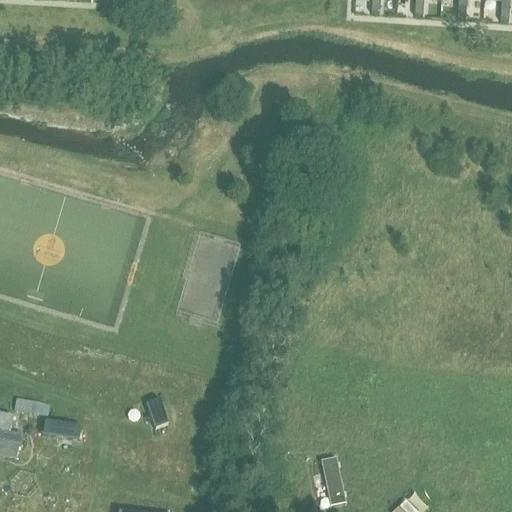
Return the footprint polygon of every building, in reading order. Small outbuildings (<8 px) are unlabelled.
[(457,0),(457,8),(466,8),(466,0),(457,0)] [(501,0),(500,11),(509,11),(509,0),(501,0)] [(371,2),(371,15),(379,15),(380,3),(371,2)] [(415,5),(414,17),(422,18),(423,6),(415,5)] [(457,8),(457,20),(465,21),(466,8),(457,8)] [(500,11),(500,23),(508,23),(509,11),(500,11)] [(162,403),(124,416),(131,437),(169,425),(162,403)] [(73,444),(46,473),(63,488),(90,459),(73,444)] [(0,450),(0,480),(28,480),(28,450),(0,450)] [(344,450),(293,474),(304,496),(354,472),(344,450)] [(161,474),(124,468),(121,486),(158,492),(161,474)] [(386,492),(369,511),(405,511),(408,510),(386,492)]
